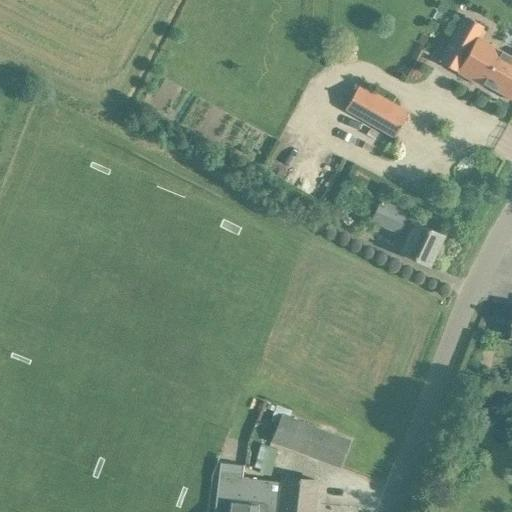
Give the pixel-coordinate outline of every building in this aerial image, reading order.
[(249,0),(320,34),(336,0),(249,0)] [(464,15),(438,61),(473,81),(475,77),(511,98),(511,57),(477,37),(483,26),(464,15)] [(384,28),(378,40),(398,50),(404,38),(384,28)] [(416,83),(429,52),(418,48),(410,66),(397,60),(392,73),(416,83)] [(394,137),(408,113),(359,85),(345,109),(394,137)] [(409,235),(401,252),(428,265),(430,261),(432,262),(436,253),(434,252),(442,235),(404,217),(406,213),(380,200),(371,220),(397,232),(398,230),(409,235)] [(339,466),(349,440),(281,415),(272,441),(339,466)] [(312,511),(316,480),(282,476),(281,482),(242,477),(243,465),(220,462),(218,475),(213,511),(312,511)]
